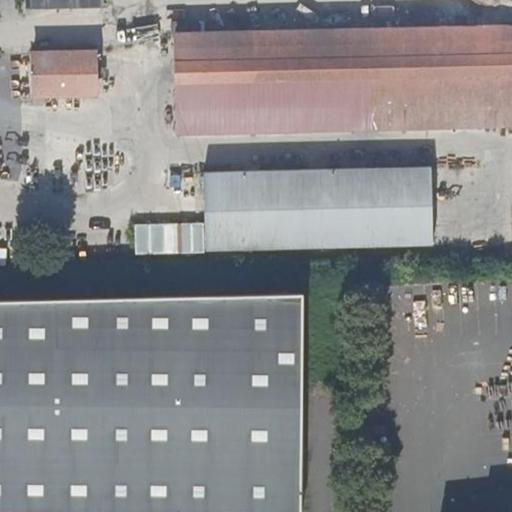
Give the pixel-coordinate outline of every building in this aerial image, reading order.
[(105,7),(105,0),(32,0),(33,8),(105,7)] [(511,31),(172,39),(174,138),(347,135),(347,109),(374,109),(374,134),(447,133),(447,122),(473,122),(473,132),(511,131),(511,31)] [(93,54),(29,55),(29,67),(20,68),(20,82),(29,82),(30,96),(20,97),(21,172),(93,171),(93,146),(46,146),(46,96),(93,95),(93,54)] [(472,171),(175,178),(177,253),(475,245),(472,171)] [(297,509),(294,298),(0,304),(0,507),(135,511),(253,511),(253,509),(297,509)]
